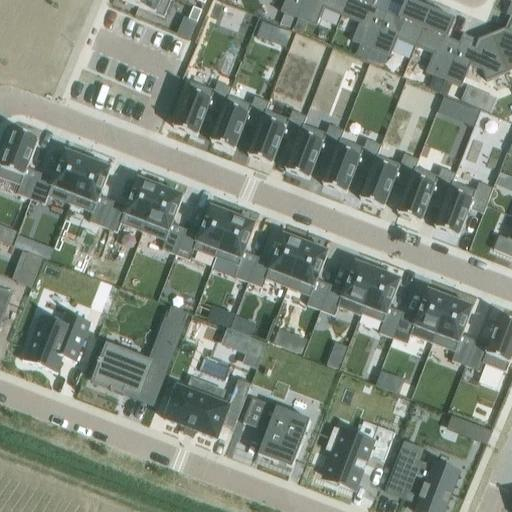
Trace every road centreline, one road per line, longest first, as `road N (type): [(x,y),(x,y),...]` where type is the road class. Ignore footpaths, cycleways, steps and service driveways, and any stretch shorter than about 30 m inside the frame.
road 1 (residential): [(0,383),(324,511),(488,511),(511,457)]
road 2 (residential): [(511,291),(51,105),(2,90),(0,96)]
